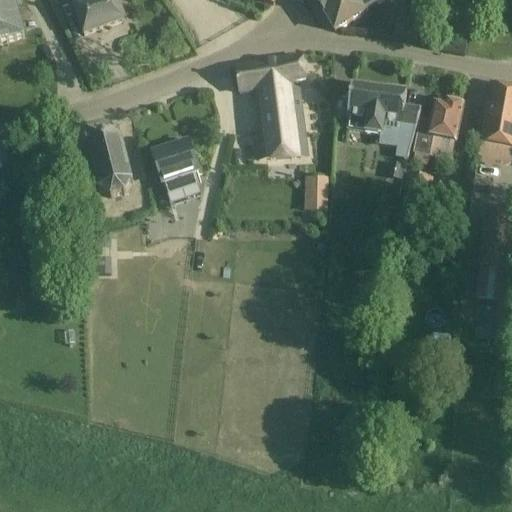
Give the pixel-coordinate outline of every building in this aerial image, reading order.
[(0,0),(0,46),(25,39),(16,9),(22,8),(19,0),(0,0)] [(71,0),(84,38),(126,23),(118,0),(71,0)] [(314,0),(335,34),(365,16),(364,15),(388,0),(314,0)] [(304,83),(301,60),(236,68),(239,96),(252,94),(253,105),(258,104),(261,131),(254,132),(258,164),(307,158),(298,84),(304,83)] [(511,90),(491,86),(480,144),(511,149),(511,90)] [(387,94),(351,89),(347,121),(348,121),(346,133),(382,139),(383,133),(399,135),(395,159),(408,161),(420,118),(403,116),(406,95),(402,94),(401,91),(393,90),(391,93),(387,92),(387,94)] [(427,169),(429,159),(451,164),(455,144),(456,144),(464,108),(446,104),(445,107),(435,105),(431,124),(420,122),(413,156),(415,156),(412,167),(427,169)] [(132,185),(120,135),(117,136),(90,143),(90,142),(86,143),(99,193),(111,200),(125,197),(132,185)] [(188,142),(151,155),(162,189),(165,188),(169,199),(199,188),(195,177),(200,176),(188,142)] [(18,153),(5,156),(9,168),(22,165),(18,153)] [(428,195),(431,181),(411,177),(408,191),(428,195)] [(329,181),(304,180),(304,214),(328,215),(329,181)] [(38,228),(52,224),(46,200),(32,204),(38,228)] [(511,213),(485,211),(479,271),(477,301),(498,303),(496,334),(511,334),(511,213)] [(400,215),(392,248),(417,253),(424,220),(400,215)] [(74,333),(65,334),(66,346),(75,345),(74,333)]
